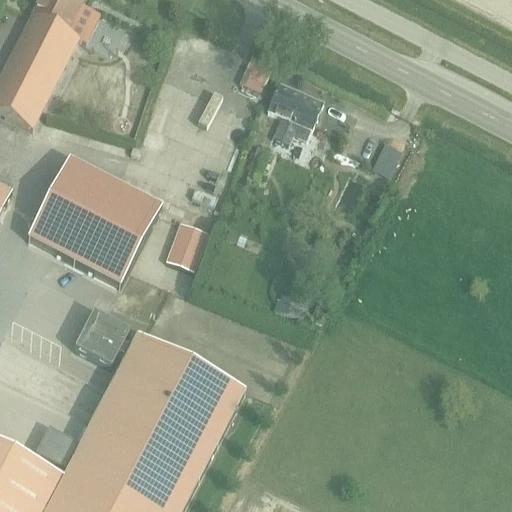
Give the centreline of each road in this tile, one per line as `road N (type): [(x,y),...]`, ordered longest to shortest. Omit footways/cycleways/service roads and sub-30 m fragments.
road 1 (unknown): [(264,0),(174,124),(128,159),(82,162),(21,150)]
road 2 (tertiary): [(414,78),(264,0)]
